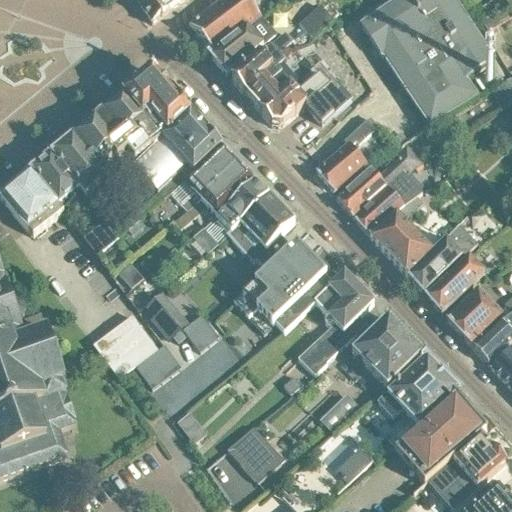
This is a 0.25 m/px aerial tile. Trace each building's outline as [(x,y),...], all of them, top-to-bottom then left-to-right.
[(146,0),(137,6),(152,26),(151,27),(152,27),(164,19),(189,0),(146,0)] [(214,55),(260,20),(246,0),(229,0),(189,30),(214,55)] [(493,64),(450,0),(404,0),(361,29),(382,60),(383,59),(430,130),(502,82),(491,66),(493,64)] [(487,33),(509,21),(497,1),(476,14),(487,33)] [(311,44),(332,25),(318,11),(297,30),(311,44)] [(214,55),(210,59),(227,78),(275,39),(260,20),(214,55)] [(278,58),(291,46),(284,37),(272,49),(271,48),(231,83),(272,130),(281,130),(305,110),(321,129),(351,103),(340,91),(336,95),(319,76),(295,97),(273,73),(283,64),(278,58)] [(168,138),(190,117),(158,79),(147,78),(147,79),(73,141),(91,162),(93,160),(101,169),(113,159),(117,164),(127,155),(134,164),(135,163),(136,164),(154,148),(155,149),(167,138),(168,138)] [(511,89),(509,84),(491,94),(503,113),(511,108),(511,89)] [(208,137),(191,117),(190,117),(168,138),(167,138),(155,149),(135,169),(164,203),(183,186),(221,151),(208,136),(208,137)] [(334,196),(349,183),(366,168),(395,153),(371,123),(359,131),(338,149),(341,153),(315,175),(334,196)] [(91,162),(73,141),(52,158),(85,198),(104,182),(109,187),(136,164),(135,163),(134,164),(127,155),(117,164),(113,159),(101,169),(93,160),(91,162)] [(496,147),(489,151),(497,161),(503,156),(496,147)] [(336,203),(353,222),(403,176),(406,179),(415,171),(420,166),(407,150),(384,170),(387,173),(378,181),(370,171),(350,189),(336,203)] [(187,215),(239,168),(221,151),(183,186),(193,196),(181,208),(187,215)] [(85,198),(52,158),(31,175),(60,209),(76,196),(81,201),(85,198)] [(216,221),(254,185),(239,168),(187,215),(194,221),(206,210),(216,221)] [(34,240),(65,214),(60,209),(31,175),(0,201),(13,217),(29,236),(30,235),(34,240)] [(403,176),(353,222),(370,241),(404,210),(407,207),(422,197),(410,184),(406,179),(403,176)] [(216,221),(203,233),(219,250),(228,241),(227,241),(231,237),(235,234),(234,233),(268,199),(254,185),(216,221)] [(231,237),(227,241),(228,241),(254,269),(256,266),(263,274),(274,263),(274,262),(289,249),(280,240),(294,227),(268,199),(234,233),(235,234),(231,237)] [(404,210),(370,241),(389,261),(403,248),(400,245),(412,234),(403,225),(414,215),(407,207),(404,210)] [(403,248),(389,261),(407,280),(432,256),(448,241),(448,240),(444,235),(427,251),(419,242),(427,234),(430,236),(444,223),(435,213),(412,234),(400,245),(403,248)] [(115,237),(105,224),(84,241),(97,259),(119,241),(115,236),(115,237)] [(423,298),(438,285),(462,262),(478,248),(460,229),(456,233),(448,240),(448,241),(432,256),(407,280),(423,298)] [(119,241),(124,237),(121,232),(115,236),(119,241)] [(281,261),(234,307),(249,323),(265,339),(273,330),(276,328),(324,280),(326,279),(295,247),(281,261)] [(441,318),(456,305),(485,279),(469,261),(425,301),(441,318)] [(0,273),(0,482),(67,459),(58,434),(77,428),(66,396),(67,396),(64,386),(65,385),(47,334),(24,342),(18,323),(20,322),(21,321),(23,319),(24,318),(25,315),(25,314),(25,312),(25,311),(24,310),(24,309),(23,307),(22,306),(21,304),(19,303),(17,302),(15,302),(13,302),(11,302),(0,273)] [(324,280),(276,328),(285,337),(309,314),(316,308),(319,311),(335,328),(299,363),(315,380),(327,369),(326,368),(356,339),(349,331),(373,308),(344,278),(333,289),(324,280)] [(511,302),(499,314),(478,292),(445,323),(472,351),(505,321),(506,322),(511,317),(511,302)] [(162,295),(145,310),(154,320),(151,322),(167,342),(170,339),(187,325),(162,295)] [(118,317),(124,312),(111,296),(105,301),(118,317)] [(505,321),(472,351),(488,368),(502,354),(511,345),(511,317),(506,322),(505,321)] [(116,380),(156,353),(131,319),(92,346),(116,380)] [(201,319),(192,327),(210,349),(220,341),(201,319)] [(387,322),(352,356),(387,392),(422,358),(387,322)] [(192,327),(183,335),(201,357),(210,349),(192,327)] [(164,350),(155,357),(171,379),(181,372),(164,350)] [(511,352),(506,358),(491,372),(511,393),(511,352)] [(154,357),(145,364),(162,386),(171,379),(155,357),(154,357)] [(445,410),(456,399),(459,396),(425,361),(378,407),(393,422),(402,413),(413,424),(389,443),(396,452),(420,432),(445,410)] [(144,365),(135,371),(152,394),(160,387),(162,386),(145,364),(144,365)] [(295,381),(284,391),(291,399),(301,390),(302,389),(296,382),(295,381)] [(495,427),(466,396),(459,403),(456,399),(445,410),(420,432),(396,452),(426,488),(452,465),(480,440),(495,427)] [(251,434),(227,455),(258,488),(282,468),(251,434)] [(470,501),(491,483),(506,469),(505,468),(505,463),(498,455),(493,455),(480,440),(452,465),(464,479),(457,486),(470,501)] [(511,511),(511,507),(497,490),(472,511),(511,511)]
